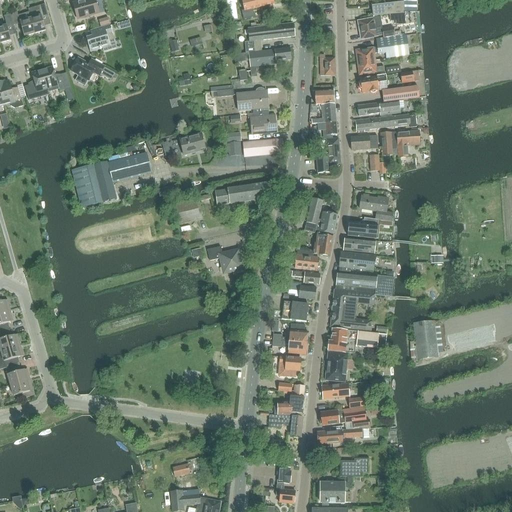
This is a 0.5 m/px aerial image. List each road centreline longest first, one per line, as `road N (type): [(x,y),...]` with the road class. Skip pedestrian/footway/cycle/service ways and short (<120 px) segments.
road 1 (residential): [(301,511),(323,301),(348,186)]
road 2 (tertiary): [(246,426),(289,182)]
road 3 (residential): [(246,426),(52,396)]
road 4 (residential): [(348,186),(341,0)]
road 5 (tertiary): [(293,160),(305,0)]
road 6 (residential): [(52,396),(18,279),(0,285)]
road 7 (residential): [(293,160),(171,175)]
